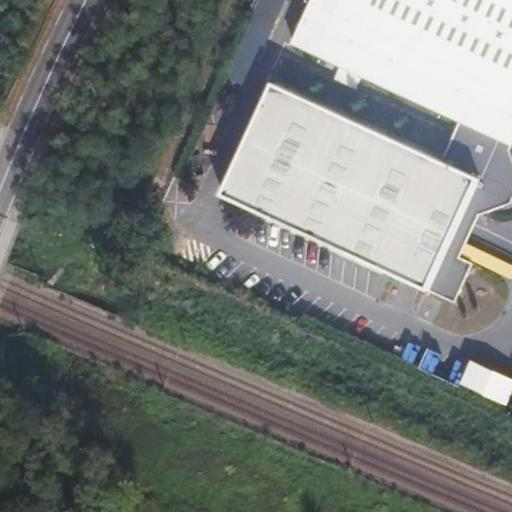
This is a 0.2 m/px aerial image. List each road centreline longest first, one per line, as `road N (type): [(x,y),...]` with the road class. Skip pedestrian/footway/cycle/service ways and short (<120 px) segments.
road 1 (track): [(85,218),(186,0)]
road 2 (secondary): [(0,208),(90,0)]
